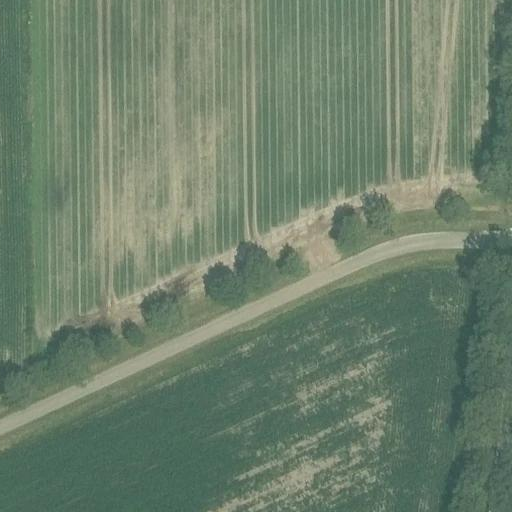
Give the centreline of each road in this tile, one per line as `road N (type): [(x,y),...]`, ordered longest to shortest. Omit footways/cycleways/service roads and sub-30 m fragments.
road 1 (unclassified): [(0,426),(393,248),(511,242)]
road 2 (unclassified): [(494,511),(511,373)]
